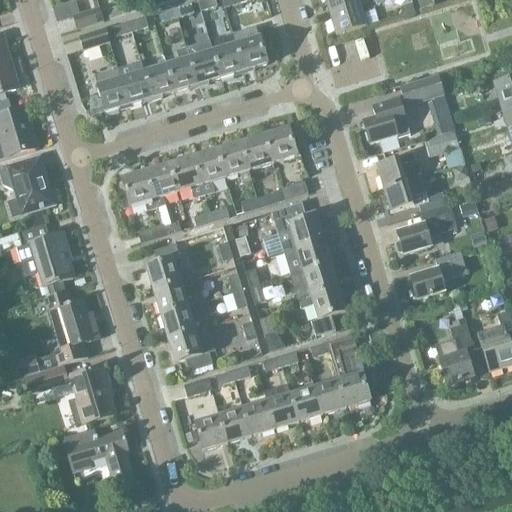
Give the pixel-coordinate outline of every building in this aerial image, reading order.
[(201,14),(218,9),(215,0),(209,0),(198,4),(201,14)] [(222,0),(226,10),(252,2),(251,0),(222,0)] [(326,0),(331,14),(362,4),(360,0),(326,0)] [(422,0),(418,1),(420,10),(435,6),(433,0),(422,0)] [(124,7),(127,17),(143,12),(140,2),(124,7)] [(338,37),(369,27),(362,4),(331,14),(338,37)] [(192,5),(176,10),(178,20),(195,15),(192,5)] [(110,22),(127,17),(124,7),(107,12),(110,22)] [(80,16),(73,18),(73,20),(77,33),(104,25),(104,24),(100,10),(80,16)] [(178,20),(176,10),(159,15),(162,25),(178,20)] [(145,20),(129,25),(132,34),(148,29),(145,20)] [(129,25),(113,30),(116,39),(132,34),(129,25)] [(232,36),(235,47),(236,47),(244,74),(267,67),(259,40),(256,29),(232,36)] [(110,45),(106,32),(80,39),(83,52),(110,45)] [(0,38),(0,95),(19,90),(4,38),(0,38)] [(210,43),(188,50),(199,87),(222,81),(213,53),(210,43)] [(236,47),(235,47),(214,53),(213,53),(222,81),(244,74),(236,47)] [(180,64),(168,67),(176,94),(199,87),(188,50),(177,54),(180,64)] [(141,64),(119,71),(130,108),(153,101),(145,74),(141,64)] [(168,67),(145,74),(153,101),(176,94),(168,67)] [(119,71),(96,78),(101,96),(107,115),(130,108),(119,71)] [(406,109),(444,98),(438,78),(400,90),(406,109)] [(511,79),(495,85),(502,108),(511,104),(511,79)] [(364,124),(370,146),(409,134),(403,112),(402,112),(399,101),(373,109),(376,120),(364,124)] [(8,102),(0,104),(0,160),(37,149),(25,109),(12,113),(8,102)] [(511,104),(502,108),(509,131),(511,130),(511,104)] [(448,116),(414,123),(418,141),(452,134),(448,116)] [(288,131),(265,138),(273,165),(296,157),(296,156),(288,131)] [(429,158),(460,149),(456,135),(452,136),(433,141),(425,143),(429,158)] [(265,138),(241,145),(249,172),(273,165),(265,138)] [(241,145),(217,152),(226,179),(240,175),(244,186),(252,183),(248,172),(249,172),(241,145)] [(217,152),(194,159),(205,197),(215,194),(215,192),(212,183),(226,179),(217,152)] [(413,157),(377,168),(384,192),(420,181),(415,165),(413,157)] [(194,159),(170,166),(179,194),(191,190),(195,201),(205,197),(194,159)] [(0,169),(0,173),(4,187),(17,194),(19,202),(9,205),(13,219),(23,216),(56,206),(44,168),(31,171),(28,161),(0,169)] [(170,166),(147,173),(158,210),(166,208),(163,198),(179,194),(170,166)] [(147,173),(123,181),(132,208),(145,204),(148,213),(158,210),(147,173)] [(420,181),(384,192),(391,216),(422,206),(426,216),(447,209),(447,208),(443,195),(426,199),(420,181)] [(281,191),(284,202),(308,195),(304,183),(282,190),(281,191)] [(258,200),(261,210),(284,202),(281,191),(273,195),(258,200)] [(244,215),(261,210),(258,200),(242,204),(244,215)] [(299,205),(271,215),(275,225),(283,254),(323,241),(320,231),(324,230),(320,215),(314,213),(303,216),(299,205)] [(426,216),(429,225),(397,235),(400,245),(396,247),(399,256),(403,255),(404,258),(432,249),(429,239),(457,231),(450,207),(447,208),(447,209),(426,216)] [(211,215),(214,224),(230,219),(226,209),(211,215)] [(197,229),(214,224),(211,215),(194,220),(197,229)] [(163,229),(166,238),(183,233),(180,224),(163,229)] [(45,227),(18,236),(22,248),(31,245),(35,259),(21,263),(26,280),(40,275),(45,289),(73,280),(65,255),(69,254),(63,235),(49,239),(45,227)] [(142,246),(166,238),(163,229),(162,229),(162,227),(138,235),(142,246)] [(236,243),(241,259),(251,255),(246,239),(236,243)] [(511,239),(487,248),(490,260),(504,255),(511,252),(511,239)] [(331,265),(323,241),(283,254),(290,278),(331,265)] [(218,248),(223,264),(233,261),(228,244),(218,248)] [(156,267),(147,269),(154,293),(194,281),(191,272),(178,275),(174,263),(179,261),(175,248),(152,255),(156,267)] [(414,291),(410,293),(413,301),(417,300),(418,303),(446,295),(443,284),(455,281),(468,277),(461,254),(436,262),(439,272),(411,281),(414,291)] [(331,265),(290,278),(297,302),(338,289),(331,265)] [(245,274),(250,290),(260,287),(255,271),(245,274)] [(228,279),(233,295),(242,292),(237,276),(228,279)] [(194,281),(154,293),(161,317),(201,305),(204,304),(197,280),(194,281)] [(260,287),(250,290),(255,307),(265,304),(260,287)] [(319,321),(311,324),(315,339),(336,332),(332,317),(345,313),(338,289),(297,302),(300,311),(315,306),(319,321)] [(242,292),(233,295),(238,312),(248,309),(242,292)] [(65,294),(44,301),(48,313),(57,311),(69,349),(60,352),(53,354),(57,368),(88,358),(83,345),(100,339),(95,323),(91,325),(83,301),(68,306),(65,294)] [(161,317),(168,341),(208,329),(201,305),(161,317)] [(500,329),(478,336),(490,375),(511,368),(511,356),(507,340),(511,338),(511,323),(509,314),(497,318),(500,329)] [(260,322),(265,338),(275,335),(270,319),(260,322)] [(241,327),(246,343),(257,340),(252,324),(241,327)] [(453,344),(436,349),(447,387),(474,380),(471,369),(467,355),(474,353),(467,326),(449,332),(453,344)] [(195,333),(168,341),(175,365),(181,363),(186,361),(190,373),(213,367),(210,355),(215,353),(208,329),(195,333)] [(370,402),(361,374),(347,379),(342,362),(357,358),(351,338),(327,345),(330,355),(330,358),(338,381),(346,410),(370,402)] [(330,355),(327,345),(311,351),(313,360),(330,355)] [(295,355),(280,360),(282,369),(298,364),(295,355)] [(282,369),(280,360),(263,365),(266,374),(282,369)] [(77,404),(83,426),(115,416),(107,389),(110,388),(104,367),(71,378),(79,403),(77,404)] [(25,379),(30,395),(53,388),(53,385),(67,380),(63,368),(25,379)] [(248,369),(232,374),(235,383),(251,378),(248,369)] [(235,383),(232,374),(216,379),(219,388),(235,383)] [(184,388),(187,399),(211,393),(208,381),(184,388)] [(338,381),(314,389),(323,417),(346,410),(338,381)] [(288,388),(264,395),(267,403),(275,431),(299,424),(290,396),(288,388)] [(314,389),(290,396),(299,424),(323,417),(314,389)] [(267,403),(243,410),(252,438),(275,431),(267,403)] [(243,410),(219,417),(228,445),(252,438),(243,410)] [(228,445),(219,417),(196,424),(204,452),(228,445)] [(95,432),(63,441),(73,475),(91,469),(89,463),(106,458),(113,481),(109,482),(113,496),(136,489),(125,452),(129,451),(123,433),(97,441),(95,432)]
